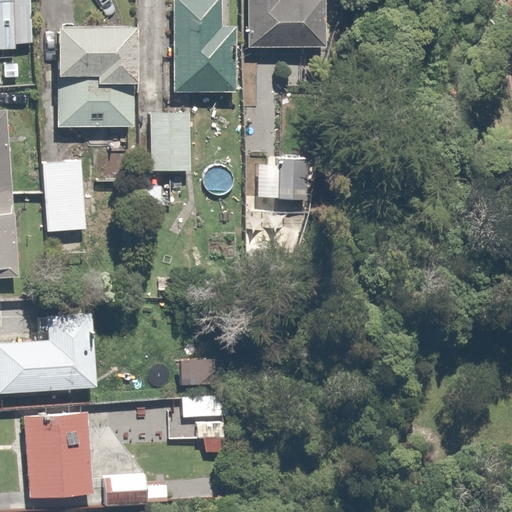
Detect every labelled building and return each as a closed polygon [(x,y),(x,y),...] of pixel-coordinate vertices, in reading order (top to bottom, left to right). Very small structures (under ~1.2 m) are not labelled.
[(0,0),(0,37),(30,34),(26,0),(0,0)] [(208,2),(156,0),(153,104),(219,106),(221,33),(207,33),(208,2)] [(279,0),(231,0),(231,65),(306,66),(307,5),(279,5),(279,0)] [(122,139),(126,30),(47,27),(43,136),(122,139)] [(166,124),(128,123),(127,185),(165,186),(166,124)] [(73,167),(26,166),(24,254),(71,255),(73,167)] [(0,346),(0,401),(79,402),(79,319),(26,319),(26,346),(0,346)] [(218,385),(171,390),(174,416),(192,414),(197,453),(226,450),(218,385)] [(79,417),(2,416),(0,500),(0,507),(77,509),(79,417)] [(143,464),(100,466),(101,496),(163,493),(162,475),(143,476),(143,464)]
